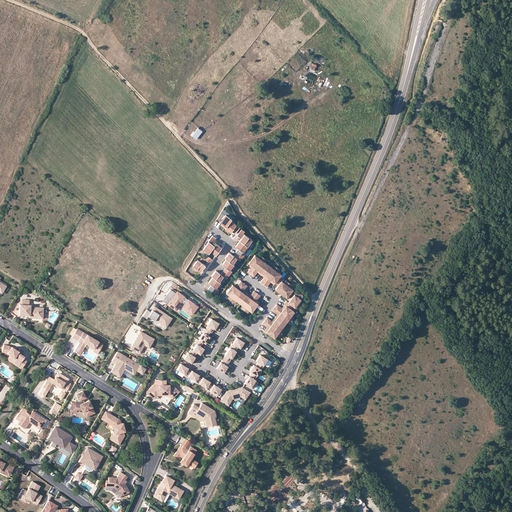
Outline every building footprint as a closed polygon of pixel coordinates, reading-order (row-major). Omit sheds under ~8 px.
[(191,136),(196,139),(202,131),(197,127),(191,136)] [(219,221),(225,225),(230,219),(231,218),(225,213),(224,214),(221,212),(217,218),(219,220),(219,221)] [(231,230),(234,232),(239,226),(235,224),(230,219),(225,225),(224,227),(230,231),(231,230)] [(209,250),(213,245),(211,243),(215,237),(212,234),(207,240),(208,241),(202,248),(208,252),(209,250)] [(240,239),(247,245),(251,239),(244,234),(241,237),(240,239)] [(236,251),(243,256),(245,253),(242,251),(247,245),(240,239),(235,245),(239,248),(236,251)] [(209,250),(215,254),(221,247),(215,242),(213,245),(209,250)] [(224,257),(226,258),(232,263),(236,258),(239,260),(243,256),(236,251),(233,255),(228,252),(224,257)] [(192,265),(200,271),(205,264),(202,262),(204,259),(203,258),(199,254),(196,258),(197,259),(192,265)] [(206,254),(203,258),(204,259),(209,262),(212,258),(206,254)] [(247,272),(250,274),(261,259),(257,257),(254,254),(248,263),(249,264),(251,265),(251,267),(247,272)] [(223,270),(229,274),(231,271),(229,269),(234,263),(232,263),(226,258),(221,263),(225,266),(223,270)] [(261,273),(267,264),(264,262),(261,259),(250,274),(253,276),(257,271),(258,270),(261,273)] [(260,282),(263,284),(274,269),(271,266),(267,264),(261,273),(264,275),(265,277),(264,277),(260,282)] [(279,276),(281,274),(278,272),(274,269),(263,284),(266,286),(270,281),(270,280),(271,280),(274,282),(279,276)] [(211,275),(212,276),(218,281),(222,276),(226,278),(229,274),(223,270),(220,273),(215,270),(211,275)] [(211,290),(215,293),(218,289),(216,288),(220,282),(218,281),(212,276),(208,282),(210,284),(207,287),(211,290)] [(282,279),(279,276),(274,282),(277,285),(274,288),(280,293),(287,284),(283,282),(281,280),(282,279)] [(232,284),(226,293),(229,295),(232,298),(243,283),(240,281),(237,286),(235,287),(233,285),(232,284)] [(246,285),(243,283),(232,298),(236,300),(239,303),(245,294),(242,292),(242,290),(243,290),(246,285)] [(290,287),(287,284),(280,293),(286,297),(292,289),(290,287)] [(176,294),(170,290),(166,295),(172,299),(168,305),(175,310),(177,307),(190,316),(197,307),(177,292),(176,294)] [(245,294),(239,303),(242,305),(245,307),(256,293),(253,290),(250,295),(250,296),(248,296),(245,294)] [(300,292),(296,290),(288,302),(286,300),(283,303),(284,304),(285,305),(290,308),(292,305),(294,307),(298,301),(300,299),(299,298),(302,294),(300,292)] [(260,295),(256,293),(245,307),(249,310),(251,312),(258,303),(257,303),(255,302),(255,300),(256,300),(260,295)] [(172,299),(166,295),(162,301),(168,305),(172,299)] [(276,304),(274,307),(289,318),(291,314),(294,311),(290,308),(285,305),(283,308),(281,308),(276,304)] [(38,316),(43,317),(43,308),(30,307),(30,305),(28,305),(22,305),(20,305),(19,315),(26,316),(30,316),(29,318),(38,318),(38,316)] [(276,318),(284,324),(286,321),(289,318),(274,307),(272,310),(277,314),(278,315),(276,318)] [(151,314),(147,311),(143,317),(147,320),(149,318),(155,322),(156,321),(167,328),(172,319),(158,310),(157,312),(158,312),(157,314),(153,311),(151,314)] [(266,317),(264,320),(279,331),(282,328),(284,324),(276,318),(273,321),(271,321),(266,317)] [(218,324),(211,319),(207,325),(208,326),(206,330),(210,333),(211,333),(213,331),(214,330),(218,324)] [(266,331),(274,338),(276,335),(279,331),(264,320),(262,323),(267,327),(268,327),(268,328),(266,331)] [(72,337),(78,341),(79,339),(81,340),(79,343),(77,347),(80,349),(82,351),(85,346),(86,344),(90,347),(91,345),(95,347),(94,349),(99,352),(103,345),(77,329),(76,330),(73,336),(72,337)] [(206,330),(204,329),(202,333),(203,333),(198,341),(203,343),(205,345),(209,337),(208,336),(208,335),(210,333),(206,330)] [(140,331),(131,348),(139,353),(144,345),(149,348),(154,339),(140,331)] [(232,344),(230,348),(235,351),(238,348),(240,349),(242,346),(244,343),(236,338),(233,344),(232,344)] [(203,343),(198,341),(197,340),(194,344),(196,345),(192,351),(196,353),(200,355),(204,349),(200,347),(201,346),(203,343)] [(6,353),(10,356),(15,359),(13,362),(22,368),(27,361),(23,359),(24,357),(22,355),(24,352),(20,349),(18,351),(15,349),(12,347),(11,347),(9,346),(4,345),(2,352),(6,353)] [(223,359),(229,363),(231,359),(233,356),(236,352),(235,351),(230,348),(225,355),(223,359)] [(196,353),(192,351),(191,350),(188,354),(187,353),(183,359),(191,364),(195,358),(194,357),(195,356),(196,353)] [(117,352),(112,361),(116,364),(111,372),(116,375),(119,377),(124,369),(134,375),(136,371),(142,374),(145,369),(136,363),(138,360),(133,357),(131,360),(117,352)] [(258,363),(256,367),(261,370),(264,366),(263,366),(264,365),(267,360),(260,355),(258,358),(256,362),(258,363)] [(216,369),(223,373),(227,367),(226,366),(227,365),(229,363),(223,359),(221,363),(220,363),(216,369)] [(183,376),(187,378),(188,378),(191,373),(188,371),(187,370),(188,369),(181,364),(177,371),(184,375),(183,376)] [(251,373),(249,377),(255,380),(257,376),(261,370),(256,367),(254,365),(252,368),(249,372),(251,373)] [(192,371),(191,373),(188,378),(195,382),(194,383),(198,385),(199,385),(202,380),(199,378),(198,377),(199,376),(192,371)] [(66,383),(67,382),(69,379),(60,373),(57,374),(55,377),(59,379),(66,383)] [(244,384),(252,389),(257,382),(255,380),(249,377),(247,375),(245,378),(247,380),(244,384)] [(49,376),(42,387),(48,390),(52,383),(66,391),(71,384),(67,382),(66,383),(59,379),(55,377),(54,379),(49,376)] [(203,378),(202,380),(199,385),(206,389),(205,390),(209,392),(213,387),(210,385),(209,384),(210,383),(203,378)] [(169,394),(173,398),(179,392),(173,385),(166,385),(166,380),(156,380),(156,385),(153,385),(150,389),(155,394),(169,394)] [(191,393),(193,390),(185,385),(183,388),(191,393)] [(214,385),(213,387),(209,392),(216,397),(222,388),(219,386),(218,388),(217,387),(214,385)] [(48,390),(42,387),(39,394),(44,397),(48,390)] [(220,402),(228,406),(232,399),(241,398),(245,400),(250,393),(242,388),(230,391),(227,392),(220,402)] [(172,399),(173,398),(169,394),(155,394),(150,389),(147,392),(154,399),(157,396),(169,396),(172,399)] [(65,393),(61,390),(56,397),(61,399),(65,393)] [(199,394),(193,390),(191,393),(190,397),(197,400),(199,394)] [(82,391),(76,394),(77,398),(75,399),(75,402),(71,402),(71,407),(76,407),(76,410),(82,410),(85,417),(94,413),(91,405),(89,400),(83,403),(81,403),(81,400),(82,399),(85,398),(82,391)] [(56,403),(51,412),(56,415),(61,406),(56,403)] [(204,419),(204,421),(206,427),(216,425),(215,420),(214,417),(216,416),(215,411),(202,403),(199,408),(194,405),(188,414),(192,416),(194,413),(204,419)] [(27,421),(29,423),(40,430),(46,421),(32,411),(30,415),(26,412),(27,411),(23,408),(15,419),(19,421),(17,424),(25,429),(27,425),(25,424),(27,421)] [(108,423),(110,424),(114,417),(106,412),(101,419),(108,423)] [(200,422),(204,421),(204,419),(194,413),(192,416),(200,422)] [(119,419),(114,417),(110,424),(112,426),(114,434),(113,437),(115,438),(113,442),(119,445),(124,435),(123,432),(124,431),(123,427),(122,423),(121,423),(120,422),(118,421),(119,419)] [(112,426),(110,424),(108,423),(106,427),(112,430),(112,434),(114,434),(112,426)] [(51,433),(48,438),(53,441),(52,441),(70,452),(71,450),(72,451),(76,446),(69,442),(72,437),(55,427),(53,430),(55,431),(53,434),(51,433)] [(182,460),(188,464),(194,468),(198,463),(191,458),(196,450),(191,446),(188,450),(185,448),(189,442),(184,439),(173,456),(177,459),(179,456),(183,458),(182,460)] [(87,448),(84,453),(82,456),(78,463),(84,466),(85,469),(88,471),(91,471),(93,472),(102,456),(87,448)] [(10,475),(13,467),(4,463),(2,462),(0,461),(0,472),(5,475),(6,473),(10,475)] [(124,480),(127,477),(120,472),(116,478),(108,477),(108,482),(105,482),(105,486),(113,487),(117,490),(120,496),(128,492),(124,484),(122,482),(124,480)] [(155,493),(163,497),(166,492),(178,499),(182,491),(171,484),(173,480),(165,476),(155,493)] [(40,486),(32,481),(27,491),(26,492),(22,490),(17,497),(22,500),(24,497),(27,499),(37,504),(42,496),(36,492),(40,486)] [(67,511),(67,509),(55,510),(51,508),(54,504),(51,502),(48,501),(42,511),(67,511)]
